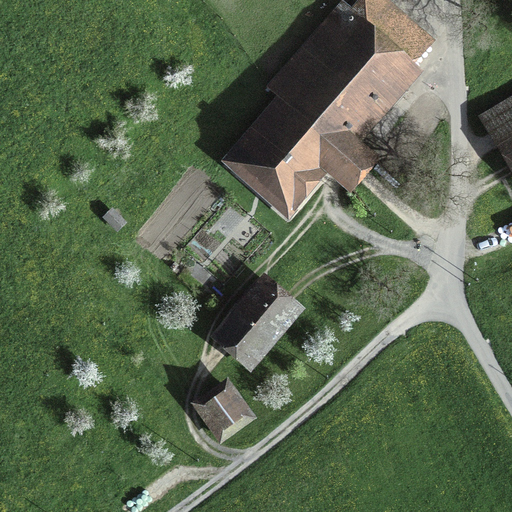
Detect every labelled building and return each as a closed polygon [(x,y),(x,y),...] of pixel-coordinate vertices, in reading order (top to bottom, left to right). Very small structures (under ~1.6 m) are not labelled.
[(408,66),(340,7),(270,86),(292,105),(241,163),(289,204),(324,163),(350,185),(372,160),(346,138),(408,66)] [(511,105),(489,119),(511,159),(511,105)] [(128,224),(112,207),(101,217),(117,234),(128,224)] [(246,362),(292,311),(266,288),(220,339),(246,362)] [(243,415),(226,393),(206,407),(222,430),(243,415)]
